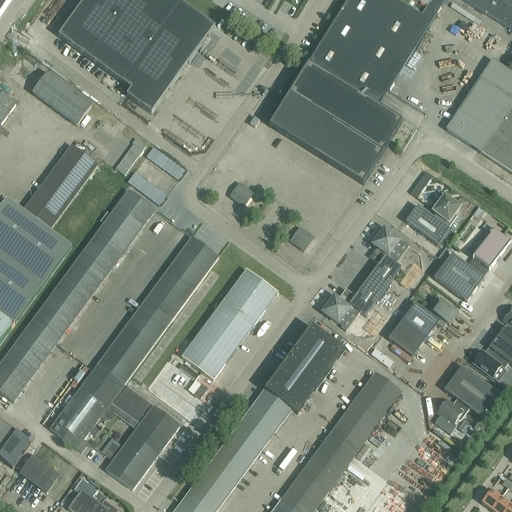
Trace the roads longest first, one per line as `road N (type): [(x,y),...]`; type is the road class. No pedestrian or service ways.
road 1 (unclassified): [(313,288),(196,209),(193,191),(323,0)]
road 2 (unclassified): [(313,288),(435,136),(511,188)]
road 3 (unclassified): [(145,511),(313,288)]
road 4 (unclassified): [(145,511),(25,423)]
road 5 (unknown): [(203,177),(85,88)]
road 6 (unknown): [(511,281),(426,395)]
